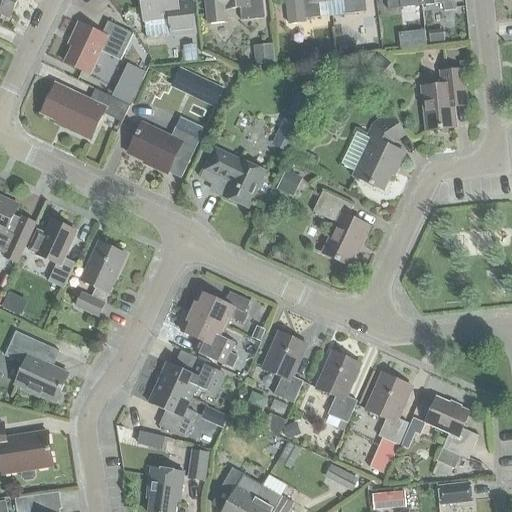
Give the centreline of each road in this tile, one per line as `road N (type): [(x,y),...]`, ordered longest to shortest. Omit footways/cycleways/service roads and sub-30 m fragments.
road 1 (residential): [(361,322),(430,175),(502,161),(483,0)]
road 2 (residential): [(100,511),(90,413),(180,241)]
road 3 (residential): [(0,139),(151,209),(180,241)]
road 4 (residential): [(180,241),(361,322)]
road 5 (residential): [(361,322),(393,334),(499,324),(511,333)]
